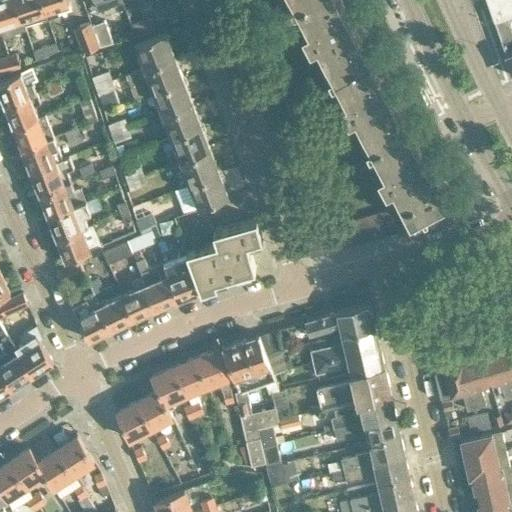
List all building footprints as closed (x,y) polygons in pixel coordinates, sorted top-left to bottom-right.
[(16,35),(13,28),(11,20),(23,16),(17,0),(0,0),(0,24),(2,32),(5,39),(16,35)] [(17,0),(23,16),(25,24),(37,20),(48,17),(42,0),(17,0)] [(69,0),(42,0),(48,17),(72,9),(69,0)] [(95,0),(99,9),(122,0),(95,0)] [(162,18),(181,13),(176,0),(174,0),(153,6),(156,18),(162,18)] [(369,55),(340,0),(301,0),(292,5),(295,10),(299,8),(309,29),(303,32),(311,48),(318,44),(333,73),(329,75),(329,76),(369,55)] [(511,0),(488,0),(489,2),(489,4),(490,4),(491,6),(494,15),(494,16),(495,19),(511,13),(511,0)] [(511,13),(495,19),(511,68),(511,13)] [(156,29),(152,18),(132,24),(135,35),(156,29)] [(105,19),(92,24),(100,45),(113,41),(105,19)] [(91,21),(74,26),(82,49),(83,51),(100,45),(92,24),(91,21)] [(136,42),(145,66),(175,55),(166,31),(136,42)] [(37,59),(60,49),(57,42),(34,50),(37,59)] [(14,53),(8,55),(12,68),(12,67),(20,65),(17,52),(14,53)] [(0,71),(12,68),(8,55),(0,56),(0,71)] [(136,96),(154,89),(184,78),(175,55),(145,66),(127,73),(136,96)] [(369,55),(329,76),(333,82),(337,80),(347,100),(341,104),(349,119),(356,116),(370,142),(406,123),(369,55)] [(32,66),(0,79),(0,89),(5,103),(37,91),(33,80),(37,78),(32,66)] [(107,69),(91,75),(94,85),(111,79),(107,69)] [(57,73),(44,78),(48,86),(60,81),(57,73)] [(193,102),(184,78),(154,89),(163,114),(193,102)] [(111,79),(94,85),(98,95),(114,89),(111,79)] [(63,89),(60,81),(48,86),(51,94),(63,89)] [(5,103),(14,126),(39,116),(35,105),(41,102),(37,91),(5,103)] [(91,96),(79,101),(88,122),(99,118),(91,96)] [(193,102),(163,114),(172,137),(202,126),(193,102)] [(14,126),(23,148),(54,136),(46,114),(39,116),(14,126)] [(107,122),(111,132),(128,126),(124,116),(107,122)] [(371,145),(367,147),(370,153),(374,151),(385,171),(379,174),(387,190),(393,186),(403,204),(404,204),(408,210),(411,219),(423,213),(425,217),(429,215),(427,211),(435,207),(447,201),(447,200),(434,176),(425,159),(406,123),(370,142),(371,145)] [(67,131),(73,145),(73,146),(85,141),(79,126),(67,131)] [(128,126),(111,132),(115,142),(131,136),(128,126)] [(181,159),(211,148),(210,145),(202,126),(172,137),(175,145),(181,159)] [(54,136),(23,148),(31,170),(63,158),(54,136)] [(124,143),(116,146),(120,157),(128,154),(124,143)] [(220,171),(211,148),(181,159),(190,183),(220,171)] [(69,155),(63,158),(31,170),(40,192),(72,180),(68,170),(74,167),(69,155)] [(82,176),(94,171),(91,163),(79,167),(82,176)] [(116,172),(113,164),(111,165),(99,169),(102,177),(114,173),(116,172)] [(125,170),(128,179),(144,174),(141,165),(125,170)] [(190,183),(175,189),(184,213),(229,195),(220,171),(190,183)] [(144,174),(128,179),(131,188),(147,183),(144,174)] [(72,180),(40,192),(49,215),(74,205),(87,200),(82,187),(75,189),(72,180)] [(87,200),(74,205),(49,215),(57,237),(89,225),(85,214),(91,212),(87,200)] [(116,204),(119,213),(128,209),(125,201),(116,204)] [(413,226),(411,219),(408,210),(404,204),(403,204),(393,207),(400,230),(413,226)] [(393,207),(381,210),(387,234),(400,230),(393,207)] [(435,207),(427,211),(429,215),(430,214),(436,212),(437,211),(435,207)] [(128,209),(119,213),(123,221),(131,217),(128,209)] [(375,237),(387,234),(381,210),(368,214),(375,237)] [(157,223),(154,213),(137,219),(141,229),(150,225),(157,223)] [(368,214),(355,218),(362,241),(375,237),(368,214)] [(202,289),(218,283),(216,279),(256,267),(249,241),(263,237),(257,217),(214,229),(217,240),(187,249),(202,289)] [(349,245),(362,241),(355,218),(342,222),(349,245)] [(89,225),(57,237),(66,259),(91,249),(103,245),(94,222),(89,225)] [(342,222),(329,225),(336,249),(349,245),(342,222)] [(157,223),(150,225),(156,240),(162,237),(157,223)] [(323,252),(336,249),(329,225),(316,229),(323,252)] [(303,233),(310,256),(323,252),(316,229),(303,233)] [(138,234),(128,239),(133,250),(143,246),(138,234)] [(187,249),(186,249),(181,236),(173,239),(180,256),(164,262),(169,274),(179,298),(202,289),(187,249)] [(128,239),(103,249),(109,263),(116,259),(128,254),(134,252),(133,250),(128,239)] [(137,260),(141,271),(149,268),(145,257),(137,260)] [(80,259),(57,269),(63,282),(70,279),(85,272),(80,259)] [(164,262),(149,268),(141,271),(144,276),(156,307),(166,303),(179,298),(169,274),(164,262)] [(1,269),(0,269),(0,296),(10,292),(1,269)] [(156,307),(144,276),(133,281),(136,288),(124,294),(134,317),(156,307)] [(91,282),(95,290),(96,294),(105,290),(99,278),(91,282)] [(89,339),(111,328),(100,302),(98,298),(94,290),(91,292),(84,295),(86,299),(73,306),(89,339)] [(10,312),(29,304),(23,291),(0,301),(0,318),(6,314),(10,312)] [(100,302),(111,328),(134,317),(124,294),(111,300),(109,297),(100,302)] [(342,326),(344,334),(376,326),(371,301),(305,320),(309,333),(342,326)] [(23,340),(15,345),(33,374),(54,360),(40,339),(43,337),(37,323),(20,334),(23,340)] [(314,360),(309,361),(312,373),(350,364),(352,372),(385,365),(376,326),(344,334),(345,341),(312,349),(314,360)] [(259,333),(266,353),(281,348),(274,329),(259,333)] [(266,353),(259,333),(222,345),(235,377),(270,365),(266,353)] [(33,374),(15,345),(9,337),(1,342),(6,351),(0,354),(0,366),(13,387),(33,374)] [(511,343),(501,346),(511,383),(511,343)] [(201,353),(196,355),(208,384),(219,379),(226,402),(234,400),(233,397),(232,394),(231,385),(231,377),(219,346),(218,347),(215,348),(211,349),(201,353)] [(500,379),(506,398),(511,396),(511,383),(501,346),(482,352),(491,382),(500,379)] [(270,365),(272,371),(278,369),(287,366),(281,348),(266,353),(270,365)] [(491,382),(482,352),(462,357),(476,408),(487,405),(481,385),(491,382)] [(196,355),(174,364),(186,393),(190,404),(195,415),(204,411),(199,400),(202,399),(197,388),(208,384),(196,355)] [(442,363),(451,394),(463,391),(467,411),(476,408),(462,357),(442,363)] [(441,396),(451,394),(442,363),(440,364),(436,371),(441,396)] [(174,364),(152,374),(159,388),(166,401),(186,393),(174,364)] [(353,377),(317,385),(322,406),(360,397),(391,390),(386,369),(385,365),(352,372),(353,377)] [(0,394),(13,387),(0,366),(0,394)] [(252,464),(267,461),(263,444),(259,428),(280,422),(278,416),(276,405),(252,410),(247,384),(239,387),(235,389),(236,395),(252,464)] [(159,388),(136,400),(150,427),(173,415),(166,401),(159,388)] [(278,390),(273,391),(276,405),(278,414),(291,411),(286,388),(278,390)] [(396,412),(391,390),(360,397),(361,401),(334,407),(337,416),(332,417),(334,427),(396,412)] [(452,399),(442,401),(444,409),(454,407),(452,399)] [(136,400),(117,409),(130,438),(150,427),(136,400)] [(190,404),(185,406),(189,416),(189,417),(195,415),(195,414),(190,404)] [(488,411),(478,413),(481,428),(491,426),(488,411)] [(396,412),(334,427),(337,438),(367,431),(369,438),(400,431),(397,417),(396,412)] [(493,413),(496,425),(502,424),(499,412),(493,413)] [(468,416),(471,431),(481,428),(478,413),(468,416)] [(280,422),(259,428),(263,444),(277,441),(276,434),(275,430),(281,429),(282,431),(301,426),(298,414),(279,419),(280,422)] [(450,435),(460,433),(458,425),(448,428),(450,435)] [(466,458),(506,448),(508,448),(503,429),(461,438),(466,458)] [(372,450),(342,457),(342,459),(344,468),(405,454),(404,446),(401,436),(401,435),(400,431),(369,438),(370,442),(372,450)] [(165,433),(157,437),(163,447),(171,443),(165,433)] [(95,460),(78,434),(59,446),(76,472),(95,460)] [(267,461),(267,464),(282,460),(277,441),(263,444),(267,461)] [(139,460),(147,456),(143,445),(134,449),(139,460)] [(46,473),(38,460),(30,446),(10,459),(27,485),(46,473)] [(76,472),(59,446),(38,460),(46,473),(54,486),(76,472)] [(511,466),(508,448),(506,448),(466,458),(470,476),(472,475),(511,466)] [(344,468),(332,471),(334,480),(342,479),(342,480),(377,472),(379,480),(410,473),(405,454),(344,468)] [(27,485),(10,459),(0,465),(0,487),(7,498),(27,485)] [(286,481),(282,460),(267,464),(272,484),(286,481)] [(476,494),(511,485),(511,465),(511,466),(472,475),(476,494)] [(102,471),(94,474),(98,485),(102,496),(110,492),(106,482),(102,471)] [(381,491),(339,500),(342,510),(353,507),(414,494),(413,489),(410,476),(410,473),(379,480),(379,483),(381,491)] [(74,488),(80,498),(79,498),(87,511),(90,511),(97,508),(87,493),(81,483),(74,488)] [(480,511),(510,504),(511,503),(511,485),(476,494),(480,511)] [(0,487),(0,511),(5,511),(2,506),(9,501),(7,498),(0,487)] [(185,489),(156,499),(160,511),(188,511),(192,511),(185,489)] [(33,495),(39,505),(47,500),(40,490),(33,495)] [(212,494),(201,498),(204,507),(215,503),(212,496),(212,494)] [(353,507),(342,510),(342,511),(386,511),(418,511),(414,494),(353,507)] [(39,505),(33,495),(26,499),(32,509),(39,505)] [(215,503),(204,507),(205,511),(216,511),(218,511),(215,503)] [(480,511),(511,511),(511,503),(510,504),(480,511)]
